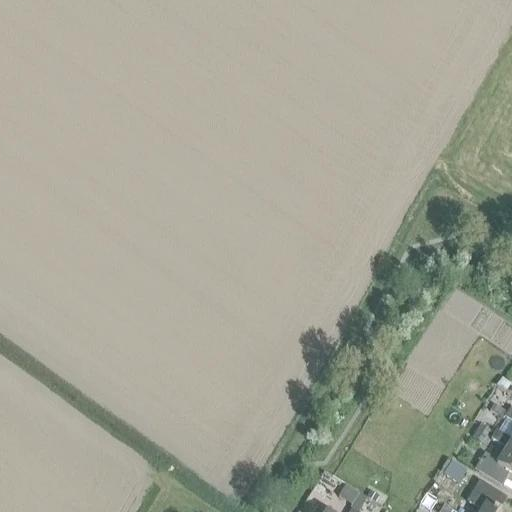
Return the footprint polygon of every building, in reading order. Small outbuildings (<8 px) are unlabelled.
[(511,439),(511,442),(508,445),(511,447),(511,412),(508,411),(506,415),(492,407),(488,413),(502,422),(503,420),(511,424),(511,439)] [(480,428),(472,440),(479,445),(487,432),(480,428)] [(511,447),(508,445),(511,442),(495,432),(489,441),(505,451),(495,467),(484,461),(477,474),(499,488),(507,475),(511,478),(511,447)] [(464,473),(451,464),(443,476),(457,485),(464,473)] [(478,511),(497,511),(504,501),(478,485),(466,504),(478,511)] [(444,495),(432,487),(422,502),(435,509),(444,495)] [(357,511),(365,500),(358,496),(350,511),(349,511),(357,511)]
